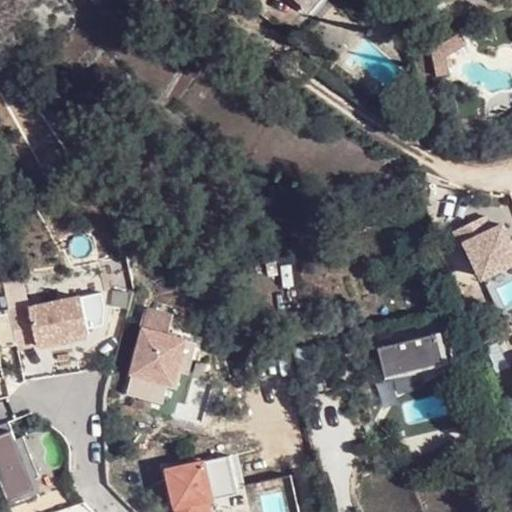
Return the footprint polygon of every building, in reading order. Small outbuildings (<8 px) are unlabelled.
[(296,0),(309,13),(319,0),(296,0)] [(493,229),(486,215),(456,229),(463,244),(467,242),(483,276),(511,262),(511,240),(504,223),(493,229)] [(9,313),(16,341),(35,336),(37,344),(88,332),(80,296),(9,313)] [(173,311),(149,306),(131,388),(163,395),(166,378),(176,380),(180,363),(190,365),(195,338),(169,332),(173,311)] [(0,360),(0,347),(16,343),(16,341),(9,313),(8,308),(0,309),(0,364),(1,364),(0,360)] [(448,330),(386,348),(394,377),(457,359),(448,330)] [(16,343),(17,349),(37,344),(35,336),(16,341),(16,343)] [(16,437),(9,420),(0,423),(0,475),(12,505),(40,494),(32,476),(40,473),(24,434),(16,437)] [(166,465),(177,511),(210,511),(206,496),(212,494),(211,489),(236,482),(229,451),(166,465)]
